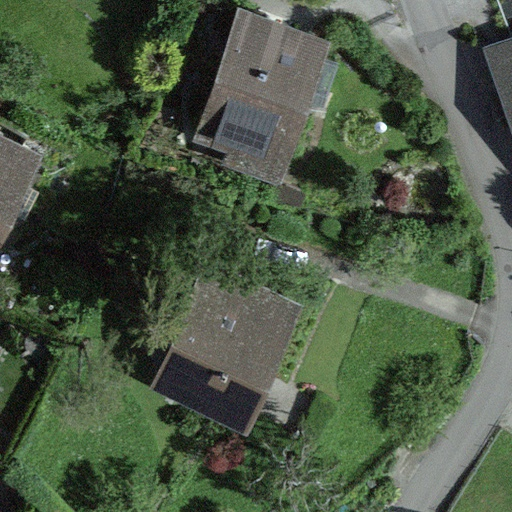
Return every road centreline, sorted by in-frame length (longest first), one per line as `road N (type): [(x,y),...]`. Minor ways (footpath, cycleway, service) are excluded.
road 1 (residential): [(511,249),(427,0)]
road 2 (residential): [(418,511),(511,332)]
